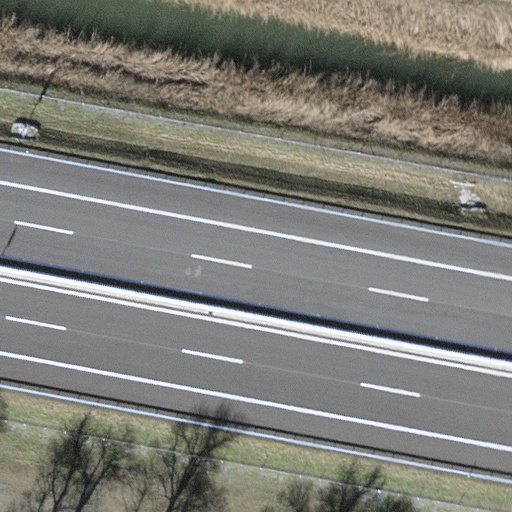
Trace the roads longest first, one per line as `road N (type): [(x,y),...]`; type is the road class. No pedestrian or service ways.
road 1 (motorway): [(0,315),(511,412)]
road 2 (motorway): [(511,316),(0,220)]
